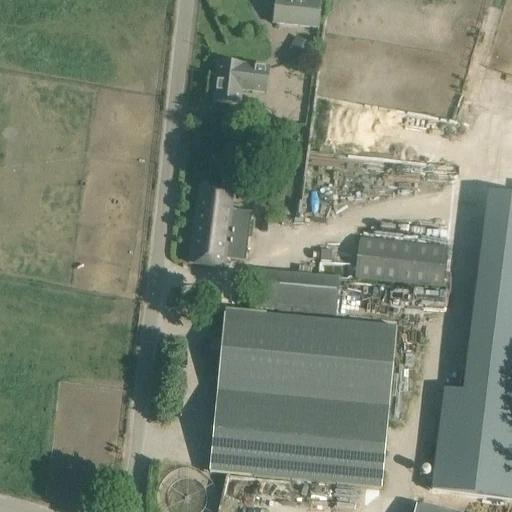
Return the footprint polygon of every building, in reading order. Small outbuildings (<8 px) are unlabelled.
[(321,0),(316,0),(274,0),(271,25),(318,30),(321,0)] [(295,37),(287,51),(285,55),(287,56),(302,65),(313,47),(295,37)] [(243,65),(238,65),(218,63),(214,103),(239,106),(240,91),(266,93),(269,69),(243,66),(243,65)] [(278,150),(279,131),(254,129),(253,148),(278,150)] [(233,191),(218,189),(198,187),(188,264),(226,269),(227,256),(243,258),(248,214),(230,212),(233,191)] [(442,288),(447,250),(359,240),(354,278),(442,288)] [(254,272),(251,309),(335,316),(338,280),(254,272)] [(205,459),(203,471),(382,488),(397,328),(224,312),(210,459),(205,459)]
